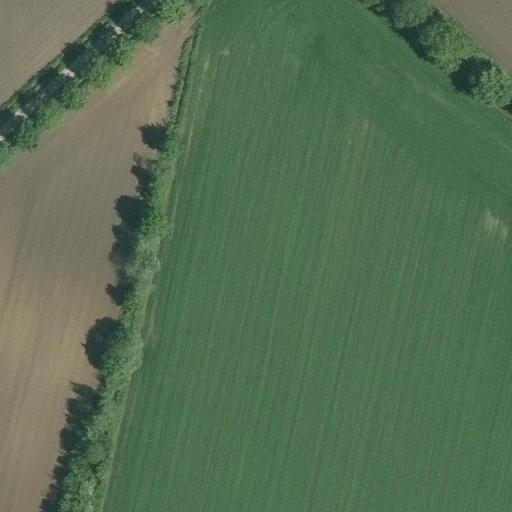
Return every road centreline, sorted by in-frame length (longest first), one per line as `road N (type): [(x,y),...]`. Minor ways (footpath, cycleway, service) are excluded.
road 1 (track): [(0,135),(152,0)]
road 2 (track): [(511,111),(372,0)]
